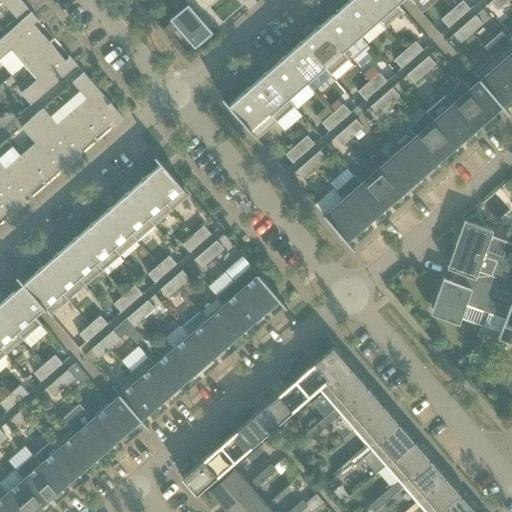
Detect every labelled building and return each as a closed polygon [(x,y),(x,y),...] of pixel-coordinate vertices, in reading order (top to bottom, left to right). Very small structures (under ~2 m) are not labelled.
[(0,0),(0,3),(2,2),(16,18),(26,9),(27,9),(28,9),(20,0),(0,0)] [(209,7),(202,0),(183,0),(187,3),(169,18),(172,21),(179,29),(194,47),(213,31),(199,15),(209,7)] [(360,0),(349,0),(338,10),(361,37),(378,21),(385,29),(386,29),(360,0)] [(402,0),(360,0),(386,29),(384,26),(401,11),(403,14),(404,13),(397,5),(401,1),(402,0)] [(462,0),(452,10),(459,18),(470,9),(462,0)] [(508,2),(506,0),(492,0),(490,3),(497,11),(508,2)] [(338,10),(319,26),(349,60),(350,60),(343,52),(361,37),(338,10)] [(459,18),(452,10),(441,19),(448,28),(459,18)] [(0,59),(11,50),(22,63),(48,41),(33,24),(37,21),(38,22),(39,22),(31,12),(30,13),(0,39),(0,59)] [(475,15),(464,25),(472,33),(483,24),(475,15)] [(172,21),(161,30),(168,38),(179,29),(172,21)] [(472,33),(464,25),(453,34),(461,43),(472,33)] [(319,26),(301,42),(329,73),(346,58),(349,61),(349,60),(319,26)] [(491,54),(491,55),(511,79),(511,42),(509,39),(508,39),(511,42),(493,57),(491,54)] [(48,41),(22,63),(36,80),(21,93),(30,105),(75,66),(76,66),(77,65),(69,56),(68,57),(69,58),(65,61),(48,41)] [(415,41),(404,51),(412,59),(423,50),(415,41)] [(301,42),(283,57),(306,84),(313,92),(331,76),(329,73),(301,42)] [(0,62),(10,74),(22,63),(11,50),(0,59),(0,62)] [(412,59),(404,51),(394,60),(401,68),(412,59)] [(472,71),(479,79),(502,106),(511,96),(511,79),(491,55),(490,55),(493,58),(475,73),(473,70),(472,71)] [(428,56),(417,65),(425,74),(436,64),(428,56)] [(283,57),(265,73),(295,108),(295,107),(288,99),(306,84),(283,57)] [(425,74),(417,65),(406,75),(414,83),(425,74)] [(86,99),(71,112),(93,138),(112,121),(115,125),(114,126),(114,127),(123,119),(112,105),(110,102),(109,103),(83,73),(82,73),(82,74),(72,83),(80,91),(86,99)] [(265,73),(247,89),(277,123),(275,120),(292,105),(295,108),(265,73)] [(379,73),(368,82),(376,91),(386,81),(379,73)] [(473,84),(469,87),(462,79),(461,80),(464,83),(446,98),(444,95),(444,96),(474,130),(496,111),(502,106),(479,79),(473,84)] [(376,91),(368,82),(358,91),(365,100),(376,91)] [(392,87),(381,97),(388,105),(399,96),(392,87)] [(229,104),(228,105),(256,137),(257,136),(274,121),(276,124),(277,123),(247,89),(229,104)] [(80,91),(64,105),(71,112),(86,99),(80,91)] [(426,111),(455,146),(474,130),(444,96),(443,96),(450,104),(433,119),(426,111)] [(388,105),(381,97),(370,106),(378,115),(388,105)] [(343,104),(332,114),(339,122),(350,113),(343,104)] [(56,124),(71,112),(64,105),(50,117),(56,124)] [(43,109),(31,118),(71,164),(80,157),(80,156),(78,157),(75,153),(93,138),(71,112),(56,124),(50,117),(43,109)] [(408,127),(407,127),(437,162),(455,146),(426,111),(425,112),(427,115),(410,130),(408,127)] [(339,122),(332,114),(321,123),(329,131),(339,122)] [(35,143),(19,157),(42,182),(60,166),(64,169),(62,171),(63,172),(71,164),(31,118),(21,127),(35,143)] [(356,119),(345,128),(352,137),(363,127),(356,119)] [(407,128),(389,143),(396,151),(419,177),(437,162),(407,127),(407,128)] [(352,137),(345,128),(334,138),(341,146),(352,137)] [(307,136),(296,145),(303,154),(314,144),(307,136)] [(303,154),(296,145),(285,155),(292,163),(303,154)] [(0,163),(5,169),(19,157),(12,147),(0,157),(0,163)] [(320,150),(309,160),(316,168),(327,159),(320,150)] [(396,151),(378,167),(401,193),(419,177),(396,151)] [(0,186),(20,209),(29,201),(28,200),(27,201),(24,198),(42,182),(19,157),(5,169),(0,163),(0,186)] [(369,157),(351,172),(353,174),(383,209),(401,193),(378,167),(369,157)] [(316,168),(309,160),(298,169),(305,178),(316,168)] [(160,164),(144,178),(173,211),(170,209),(187,194),(189,197),(190,196),(188,193),(168,170),(164,165),(162,163),(160,164)] [(335,190),(365,225),(383,209),(353,174),(352,175),(355,178),(338,193),(335,190)] [(144,178),(127,193),(155,227),(156,226),(153,223),(169,209),(172,212),(173,211),(170,209),(144,178)] [(0,218),(9,210),(12,214),(11,215),(12,216),(20,209),(0,186),(0,218)] [(365,225),(335,190),(334,191),(341,199),(324,214),(324,213),(322,214),(346,241),(365,225)] [(127,193),(109,208),(138,242),(139,241),(136,238),(152,224),(155,227),(127,193)] [(109,208),(92,223),(121,257),(121,256),(119,253),(135,239),(138,242),(109,208)] [(447,266),(447,268),(452,270),(458,272),(458,271),(495,285),(505,258),(502,257),(485,251),(490,237),(491,236),(492,231),(464,221),(462,226),(455,247),(447,266)] [(92,223),(75,238),(104,272),(104,271),(102,268),(118,254),(120,257),(121,257),(92,223)] [(203,226),(193,235),(200,243),(211,234),(203,226)] [(449,231),(438,240),(450,244),(454,233),(449,231)] [(200,243),(193,235),(182,244),(189,253),(200,243)] [(75,238),(57,254),(86,287),(87,286),(84,283),(101,269),(103,272),(104,272),(75,238)] [(216,240),(205,250),(213,258),(224,249),(216,240)] [(505,258),(495,285),(511,290),(511,248),(511,252),(508,259),(505,258)] [(213,258),(205,250),(195,259),(202,267),(213,258)] [(505,250),(502,257),(505,258),(508,259),(511,252),(505,250)] [(57,254),(40,269),(69,302),(70,301),(67,298),(83,284),(86,287),(57,254)] [(169,255),(158,265),(165,273),(176,264),(169,255)] [(165,273),(158,265),(147,274),(155,282),(165,273)] [(251,266),(233,282),(262,314),(278,300),(284,307),(285,307),(286,306),(278,297),(274,292),(259,275),(257,273),(251,266)] [(22,284),(46,312),(51,317),(52,316),(50,313),(66,299),(69,302),(40,269),(23,283),(17,275),(16,276),(22,284)] [(182,270),(171,280),(178,288),(189,279),(182,270)] [(432,309),(431,314),(459,324),(460,319),(461,317),(466,304),(483,311),(486,312),(495,285),(458,271),(458,272),(454,283),(443,279),(432,309)] [(225,272),(207,287),(216,297),(223,304),(244,329),(262,314),(233,282),(225,272)] [(178,288),(171,280),(160,289),(168,297),(178,288)] [(46,312),(22,284),(0,303),(26,334),(38,323),(41,326),(42,325),(37,320),(46,312)] [(134,285),(124,295),(131,303),(142,294),(134,285)] [(486,319),(484,326),(501,332),(498,338),(511,343),(511,290),(495,285),(486,312),(489,313),(486,319)] [(131,303),(124,295),(113,304),(120,312),(131,303)] [(147,300),(137,309),(144,318),(155,309),(147,300)] [(0,303),(0,340),(8,350),(21,338),(23,341),(24,340),(22,338),(26,334),(0,303)] [(199,311),(198,311),(227,344),(244,329),(223,304),(206,319),(199,311)] [(144,318),(137,309),(126,319),(133,327),(144,318)] [(182,326),(181,326),(188,334),(210,359),(227,344),(198,311),(198,312),(200,314),(184,328),(182,326)] [(483,311),(480,317),(486,319),(489,313),(486,312),(483,311)] [(100,315),(89,325),(97,333),(107,324),(100,315)] [(480,317),(478,324),(481,325),(484,326),(486,319),(480,317)] [(126,319),(119,325),(134,342),(141,336),(133,327),(126,319)] [(97,333),(89,325),(79,334),(86,342),(97,333)] [(180,326),(166,339),(173,347),(171,349),(193,374),(210,359),(188,334),(187,335),(180,326)] [(113,330),(102,339),(109,348),(120,338),(113,330)] [(109,348),(102,339),(91,349),(99,357),(109,348)] [(0,340),(0,356),(4,353),(6,356),(7,355),(5,352),(8,350),(0,340)] [(322,393),(351,368),(332,347),(295,379),(309,396),(318,389),(322,393)] [(154,349),(147,356),(176,389),(193,374),(171,349),(161,358),(154,349)] [(55,354),(49,360),(56,368),(62,363),(55,354)] [(455,358),(455,363),(457,366),(462,366),(465,363),(466,359),(463,355),(458,355),(455,358)] [(130,371),(158,404),(176,389),(147,356),(146,356),(149,359),(132,373),(130,371)] [(440,463),(446,458),(362,357),(356,361),(440,463)] [(56,368),(49,360),(33,373),(41,381),(56,368)] [(337,412),(366,386),(351,368),(322,393),(335,409),(337,412)] [(68,369),(57,379),(64,387),(75,378),(68,369)] [(111,387),(118,395),(140,420),(158,404),(130,371),(129,371),(131,374),(115,388),(113,386),(111,387)] [(64,387),(57,379),(46,388),(53,396),(64,387)] [(309,396),(295,379),(257,412),(272,428),(309,396)] [(20,384),(12,391),(20,400),(28,393),(20,384)] [(353,430),(382,405),(366,386),(337,412),(335,409),(320,421),(326,427),(340,415),(353,430)] [(20,400),(12,391),(0,401),(0,404),(6,411),(20,400)] [(118,395),(109,403),(109,402),(107,403),(108,404),(91,418),(113,443),(132,427),(140,420),(118,395)] [(511,399),(506,398),(501,410),(510,413),(511,408),(511,399)] [(33,399),(23,408),(30,417),(41,408),(33,399)] [(369,448),(398,423),(382,405),(353,430),(366,445),(369,448)] [(30,417),(23,408),(12,418),(19,426),(30,417)] [(272,428),(257,412),(220,444),(234,461),(272,428)] [(75,418),(67,425),(96,458),(113,443),(91,418),(82,427),(75,418)] [(311,440),(326,427),(320,421),(306,434),(311,440)] [(366,445),(352,457),(357,463),(363,458),(376,473),(385,466),(414,441),(398,423),(369,448),(366,445)] [(50,440),(79,473),(96,458),(67,425),(69,428),(53,442),(50,440)] [(33,455),(62,488),(79,473),(50,440),(49,440),(52,443),(36,457),(33,455)] [(400,484),(429,459),(414,441),(385,466),(398,481),(400,484)] [(234,461),(220,444),(181,478),(196,494),(234,461)] [(39,463),(22,478),(44,503),(62,488),(33,455),(32,455),(39,463)] [(342,476),(357,463),(352,457),(337,470),(342,476)] [(403,487),(416,502),(445,477),(429,459),(400,484),(398,481),(383,494),(389,500),(403,487)] [(271,464),(260,474),(265,480),(276,470),(273,466),(271,464)] [(234,468),(208,491),(224,509),(250,486),(254,490),(265,480),(260,474),(248,484),(234,468)] [(416,502),(424,511),(441,511),(461,495),(445,477),(416,502)] [(0,485),(0,486),(21,511),(34,511),(44,503),(22,478),(6,492),(0,485)] [(21,511),(0,486),(0,487),(0,488),(0,511),(21,511)] [(250,486),(224,509),(226,511),(257,511),(266,504),(254,490),(250,486)] [(373,511),(374,511),(389,500),(383,494),(368,506),(373,511)] [(475,511),(461,495),(441,511),(475,511)] [(302,500),(291,510),(292,511),(301,511),(308,506),(305,503),(302,500)]
